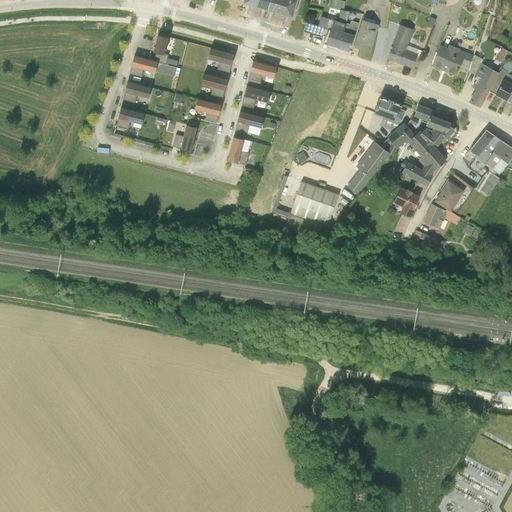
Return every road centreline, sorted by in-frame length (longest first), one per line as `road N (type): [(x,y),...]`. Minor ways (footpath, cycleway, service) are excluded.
road 1 (residential): [(247,50),(208,182),(108,164),(97,141),(140,22)]
road 2 (track): [(0,316),(303,372),(334,395)]
road 3 (tertiary): [(247,50),(482,133)]
road 4 (track): [(334,395),(489,416)]
road 5 (tertiary): [(0,22),(140,22)]
road 6 (residential): [(408,251),(482,133)]
road 7 (track): [(343,511),(314,441),(318,414),(334,395)]
